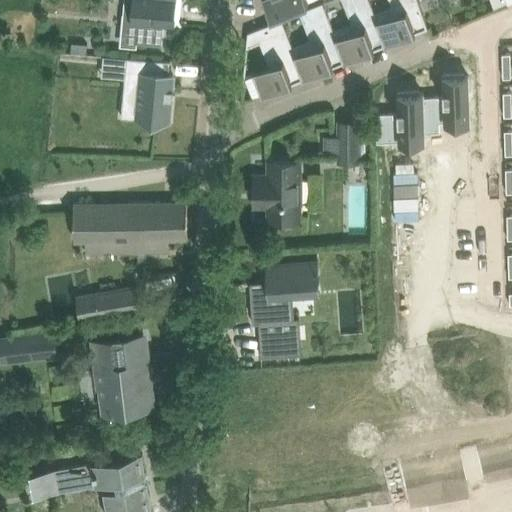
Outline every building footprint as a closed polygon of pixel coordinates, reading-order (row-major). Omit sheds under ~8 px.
[(175,24),(177,0),(125,0),(122,32),(138,33),(137,42),(162,44),(164,23),(175,24)] [(265,0),(272,16),(309,1),(308,0),(265,0)] [(343,0),(352,22),(333,29),(346,59),(387,43),(387,42),(375,11),(370,0),(343,0)] [(391,0),(393,4),(375,11),(387,42),(428,26),(419,0),(391,0)] [(311,38),(293,45),(305,76),(346,60),(346,59),(333,29),(323,2),(300,10),(311,38)] [(244,78),(245,78),(246,78),(249,45),(262,41),(270,64),(254,71),(263,94),(305,77),(305,76),(293,45),(282,18),(249,31),(244,78)] [(72,43),(71,52),(87,53),(87,44),(72,43)] [(511,52),(503,52),(503,65),(511,64),(511,52)] [(127,54),(120,113),(168,119),(173,74),(145,70),(147,56),(127,54)] [(511,64),(503,65),(503,76),(511,76),(511,64)] [(439,96),(424,96),(425,132),(440,132),(440,122),(470,121),(469,75),(465,75),(465,72),(444,73),(445,95),(439,95),(439,96)] [(379,112),(377,112),(378,141),(425,139),(425,132),(424,96),(424,92),(419,93),(419,90),(399,90),(399,110),(394,110),(394,111),(379,112)] [(360,136),(338,135),(338,161),(360,161),(360,136)] [(300,160),(270,160),(270,174),(255,174),(255,204),(270,204),(270,218),(300,219),(300,200),(304,200),(304,179),(300,179),(300,160)] [(144,201),(75,202),(75,222),(75,241),(87,241),(120,241),(120,252),(139,252),(138,220),(145,220),(144,201)] [(145,220),(138,220),(139,252),(139,261),(147,261),(147,239),(187,238),(187,201),(144,201),(145,220)] [(343,254),(344,316),(369,315),(368,253),(343,254)] [(256,292),(253,292),(255,321),(253,321),(253,323),(259,322),(262,356),(302,353),(300,317),(293,317),(291,295),(291,293),(297,292),(296,284),(320,282),(319,257),(282,260),(282,263),(267,264),(268,280),(268,282),(255,282),(256,292)] [(138,285),(98,292),(102,316),(142,309),(138,285)] [(62,358),(61,330),(3,331),(3,359),(62,358)] [(97,360),(144,354),(141,334),(94,339),(97,360)] [(154,404),(149,359),(97,365),(100,385),(102,385),(105,410),(110,409),(110,412),(130,410),(129,407),(154,404)] [(464,370),(451,373),(456,397),(470,394),(478,428),(502,422),(492,380),(468,386),(464,370)] [(440,389),(415,394),(426,438),(427,438),(426,437),(450,431),(442,400),(456,397),(451,373),(437,377),(440,389)] [(511,375),(492,380),(502,422),(507,421),(507,422),(511,420),(511,375)] [(388,387),(374,390),(380,414),(394,410),(401,444),(405,443),(423,439),(422,439),(426,438),(415,394),(391,399),(388,387)] [(153,511),(143,453),(92,462),(96,484),(117,480),(118,486),(104,489),(108,511),(153,511)] [(62,490),(60,490),(56,468),(58,468),(30,473),(35,495),(62,490)]
